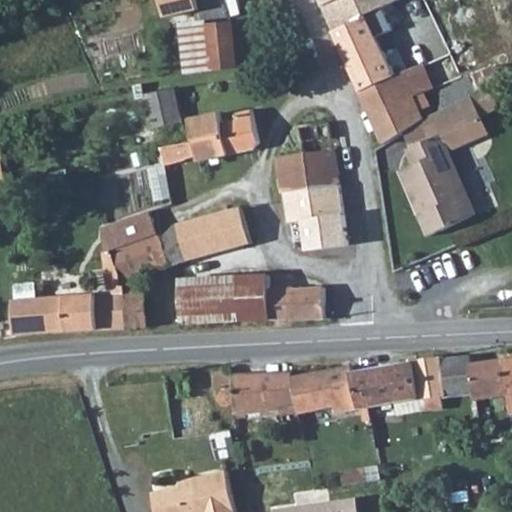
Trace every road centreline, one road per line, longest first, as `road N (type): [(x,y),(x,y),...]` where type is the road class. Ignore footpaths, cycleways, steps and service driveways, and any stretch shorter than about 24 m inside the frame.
road 1 (secondary): [(0,362),(373,338)]
road 2 (residential): [(373,338),(342,97),(299,0)]
road 3 (secondary): [(373,338),(511,331)]
